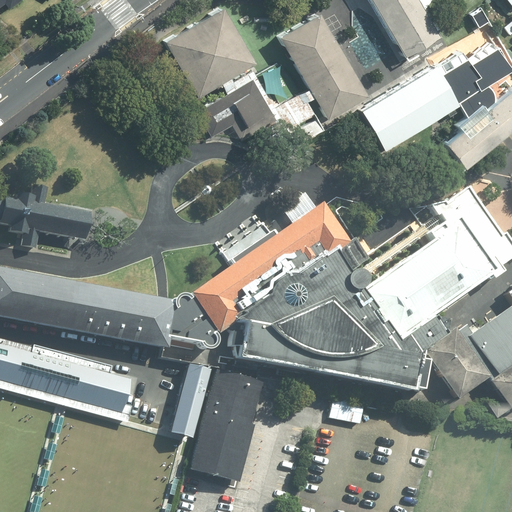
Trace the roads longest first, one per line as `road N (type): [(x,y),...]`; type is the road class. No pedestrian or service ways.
road 1 (unknown): [(253,184),(425,193),(502,170),(511,154)]
road 2 (secondary): [(0,101),(134,0)]
